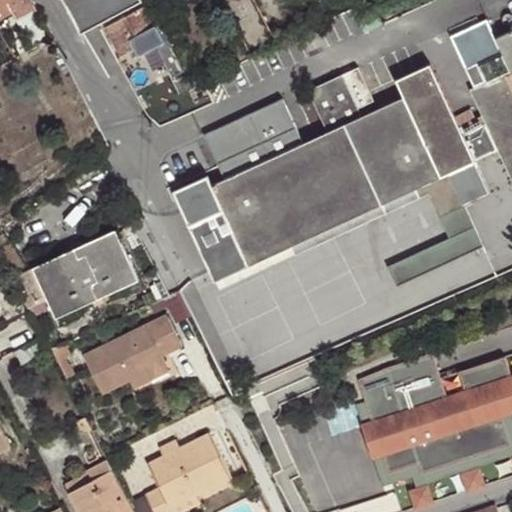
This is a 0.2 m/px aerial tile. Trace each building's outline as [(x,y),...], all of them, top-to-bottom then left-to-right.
[(0,0),(0,6),(7,2),(17,20),(33,12),(36,10),(31,0),(0,0)] [(136,0),(58,0),(76,32),(136,0)] [(146,6),(107,27),(122,56),(136,49),(131,39),(156,26),(146,6)] [(33,12),(17,20),(23,30),(38,21),(33,12)] [(483,116),(486,124),(511,178),(511,30),(496,38),(504,55),(480,67),(487,82),(480,86),(471,90),(483,116)] [(2,66),(7,74),(25,64),(20,56),(2,66)] [(421,130),(454,115),(431,64),(396,80),(404,97),(362,116),(343,75),(308,90),(327,132),(213,185),(224,210),(189,226),(219,290),(254,274),(250,266),(340,224),(344,232),(388,212),(384,204),(442,177),(421,130)] [(473,70),(480,86),(487,82),(480,67),(473,70)] [(183,105),(188,116),(224,99),(219,88),(183,105)] [(472,110),(456,118),(460,127),(476,119),(472,110)] [(384,204),(388,212),(430,193),(441,218),(492,195),(463,134),(486,124),(483,116),(476,119),(460,127),(456,118),(454,115),(421,130),(442,177),(384,204)] [(250,266),(254,274),(344,232),(340,224),(250,266)] [(116,229),(33,267),(56,317),(139,279),(116,229)] [(24,271),(9,246),(0,251),(0,254),(14,278),(24,271)] [(167,315),(84,356),(103,395),(131,381),(166,364),(162,355),(182,345),(167,315)] [(43,336),(15,351),(23,365),(51,350),(43,336)] [(66,344),(52,350),(57,360),(66,356),(71,354),(66,344)] [(366,402),(357,405),(383,485),(415,475),(417,484),(511,452),(511,369),(511,370),(507,356),(458,372),(463,387),(447,393),(433,351),(357,376),(366,402)] [(66,356),(57,360),(65,375),(73,372),(66,356)] [(166,364),(131,381),(135,388),(169,371),(166,364)] [(0,450),(11,445),(0,424),(0,450)] [(232,477),(210,433),(180,448),(163,456),(148,464),(160,489),(147,496),(155,511),(171,511),(170,508),(197,494),(232,477)] [(160,449),(163,456),(180,448),(176,441),(160,449)] [(65,483),(71,493),(114,471),(108,460),(65,483)] [(135,511),(114,471),(71,493),(81,511),(135,511)] [(424,504),(440,500),(436,484),(420,488),(424,504)] [(183,511),(201,503),(197,494),(170,508),(171,511),(183,511)]
